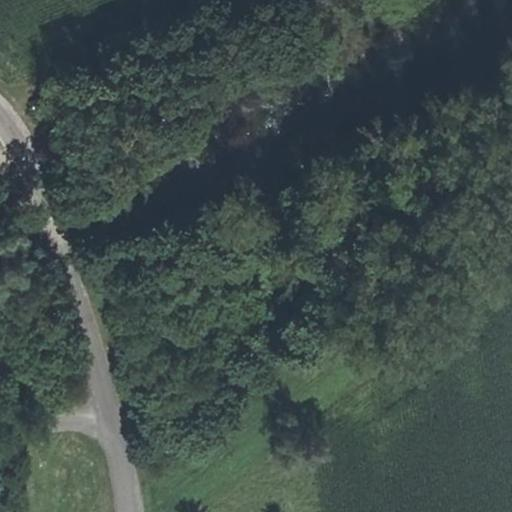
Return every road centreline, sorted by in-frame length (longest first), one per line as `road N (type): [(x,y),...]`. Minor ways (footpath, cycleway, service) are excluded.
road 1 (track): [(511,234),(129,505)]
road 2 (track): [(130,511),(110,414),(36,164),(0,109)]
